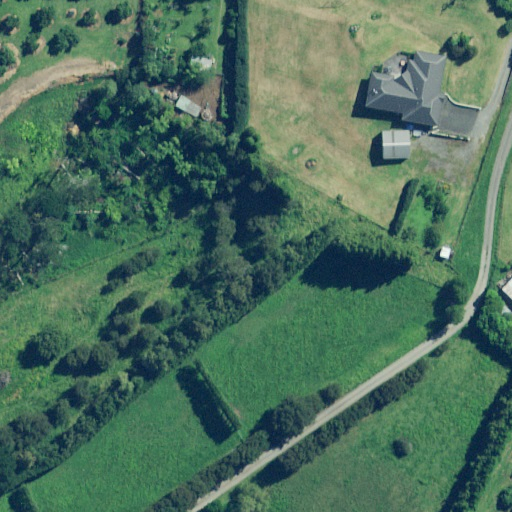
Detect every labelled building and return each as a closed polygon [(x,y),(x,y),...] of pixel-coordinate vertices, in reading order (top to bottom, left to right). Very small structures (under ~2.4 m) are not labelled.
[(404,61),(403,71),(388,78),(365,74),(358,107),(396,114),(395,121),(433,128),(439,95),(435,94),(442,58),(412,53),(411,61),(404,61)] [(210,62),(187,58),(185,68),(209,72),(210,62)] [(188,102),(178,96),(171,107),(181,113),(188,102)] [(382,159),(408,158),(407,131),(382,132),(382,159)] [(511,280),(501,292),(511,301),(511,280)]
